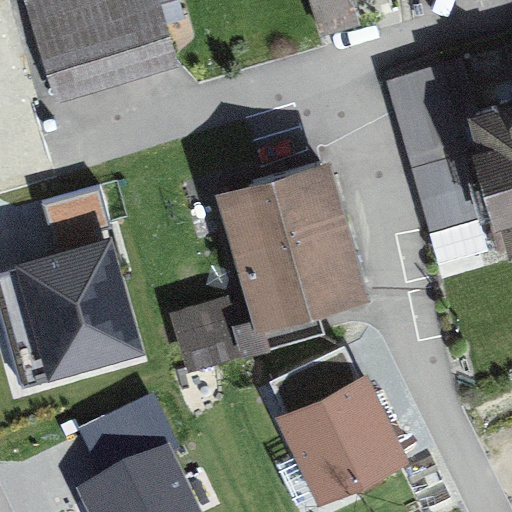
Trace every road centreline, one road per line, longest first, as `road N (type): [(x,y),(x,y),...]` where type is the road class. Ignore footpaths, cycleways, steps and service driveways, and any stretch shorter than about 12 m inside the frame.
road 1 (residential): [(350,67),(431,400),(486,511)]
road 2 (residential): [(170,127),(350,67)]
road 3 (residential): [(350,67),(511,17)]
